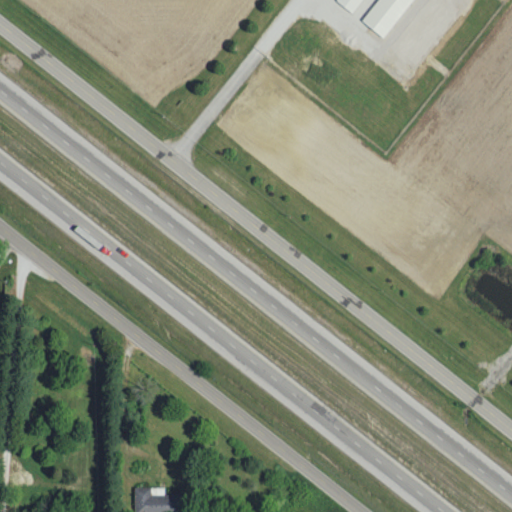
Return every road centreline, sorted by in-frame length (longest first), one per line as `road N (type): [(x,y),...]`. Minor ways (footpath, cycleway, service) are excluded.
road 1 (tertiary): [(511,431),(0,24)]
road 2 (motorway): [(511,488),(0,82)]
road 3 (motorway): [(0,162),(445,511)]
road 4 (residential): [(0,227),(360,511)]
